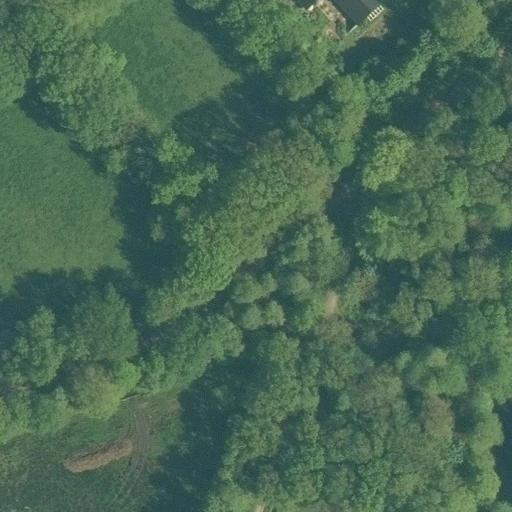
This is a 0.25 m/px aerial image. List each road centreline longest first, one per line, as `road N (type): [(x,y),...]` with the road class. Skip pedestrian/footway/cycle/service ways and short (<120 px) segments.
road 1 (track): [(511,44),(188,321)]
road 2 (track): [(188,321),(0,392)]
road 3 (track): [(260,511),(326,323)]
road 4 (track): [(326,323),(385,152)]
road 5 (track): [(188,321),(326,323)]
